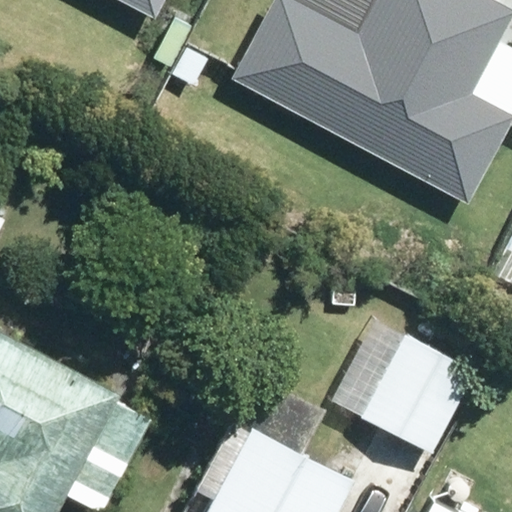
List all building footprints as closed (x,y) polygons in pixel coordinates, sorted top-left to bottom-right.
[(89,0),(157,33),(173,0),(89,0)] [(379,0),(353,44),(279,0),(277,0),(226,85),(456,222),(511,127),(511,123),(462,94),(505,22),(467,0),(379,0)] [(0,180),(0,232),(21,192),(0,180)] [(364,320),(321,402),(423,455),(465,372),(364,320)] [(171,343),(144,327),(115,378),(142,393),(171,343)] [(113,395),(0,333),(0,511),(53,511),(63,494),(96,511),(100,511),(149,422),(109,401),(113,395)] [(268,393),(254,422),(309,449),(323,420),(268,393)] [(251,427),(206,511),(340,511),(356,482),(251,427)] [(463,511),(436,498),(429,511),(463,511)]
